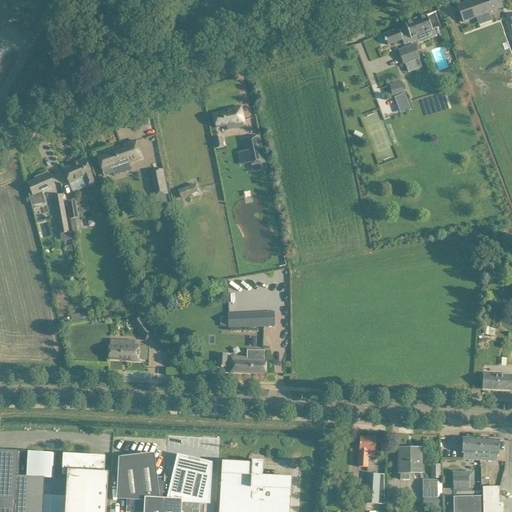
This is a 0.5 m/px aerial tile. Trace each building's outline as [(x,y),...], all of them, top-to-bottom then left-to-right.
[(468,1),(456,5),(463,22),(476,18),(489,13),(502,8),(499,0),(471,0),(468,1)] [(411,39),(432,31),(426,15),(404,23),(406,28),(399,31),(398,29),(383,35),(385,39),(384,39),(385,41),(386,41),(387,45),(402,40),(401,38),(409,35),(411,39)] [(419,58),(417,53),(414,44),(398,50),(403,65),(419,58)] [(389,85),(392,97),(404,94),(401,82),(389,85)] [(213,114),(216,128),(226,126),(227,130),(240,128),(239,124),(244,123),(241,107),(227,110),(227,112),(224,112),(213,114)] [(258,164),(265,162),(265,161),(264,159),(259,136),(244,139),(247,151),(249,164),(250,166),(258,164)] [(214,139),(216,149),(224,147),(222,137),(214,139)] [(142,158),(136,141),(97,155),(104,176),(114,173),(112,169),(142,158)] [(73,165),(73,166),(64,170),(69,184),(83,179),(86,188),(96,185),(85,159),(73,165)] [(150,172),(155,197),(167,194),(163,170),(150,172)] [(28,184),(32,194),(28,195),(31,207),(45,203),(42,192),(54,186),(48,172),(40,175),(41,178),(28,184)] [(177,190),(181,199),(197,193),(194,184),(177,190)] [(69,238),(68,233),(68,232),(62,194),(52,196),(59,234),(61,234),(62,239),(69,238)] [(75,202),(67,203),(69,219),(78,218),(75,202)] [(229,314),(228,314),(228,316),(229,326),(229,329),(263,327),(264,327),(274,326),(273,312),(229,314)] [(154,334),(140,314),(130,321),(144,341),(154,334)] [(147,360),(147,347),(135,346),(135,341),(116,341),(116,346),(109,345),(108,360),(139,361),(139,360),(147,360)] [(218,354),(218,366),(226,367),(226,365),(230,365),(230,373),(250,374),(252,374),(265,375),(266,365),(266,359),(231,357),(230,362),(227,362),(227,354),(218,354)] [(482,389),(511,391),(511,376),(483,374),(482,389)] [(358,467),(368,468),(368,452),(375,452),(376,438),(360,437),(358,467)] [(462,448),(462,454),(463,454),(463,460),(487,461),(497,462),(497,455),(499,455),(499,450),(500,440),(463,438),(462,448)] [(0,450),(0,511),(13,511),(14,500),(28,501),(29,477),(53,478),(53,469),(53,466),(54,454),(29,452),(29,454),(18,454),(18,452),(0,450)] [(400,450),(400,460),(400,480),(409,480),(409,472),(420,472),(420,450),(400,450)] [(67,471),(65,511),(105,511),(108,473),(104,473),(105,458),(102,458),(64,455),(63,455),(62,471),(63,471),(67,471)] [(162,511),(165,476),(164,475),(164,478),(155,478),(154,468),(153,468),(152,456),(122,460),(122,459),(121,459),(119,497),(128,498),(128,506),(133,506),(133,511),(144,511),(143,511),(162,511)] [(165,476),(162,511),(192,511),(192,510),(197,510),(198,502),(208,502),(210,464),(209,464),(209,465),(179,458),(177,470),(176,470),(174,479),(165,478),(165,476)] [(219,511),(289,511),(292,478),(262,476),(263,462),(252,461),(252,463),(222,462),(219,511)] [(439,464),(431,465),(431,477),(439,477),(439,464)] [(453,489),(442,490),(443,497),(453,497),(453,511),(449,511),(448,511),(503,511),(503,504),(500,504),(499,488),(489,488),(489,479),(481,479),(481,488),(469,488),(469,477),(464,477),(464,472),(453,473),(453,489)] [(366,504),(378,504),(380,474),(367,474),(366,494),(367,494),(366,504)] [(424,481),(424,497),(437,497),(437,481),(424,481)] [(423,498),(423,506),(441,506),(441,497),(423,498)]
